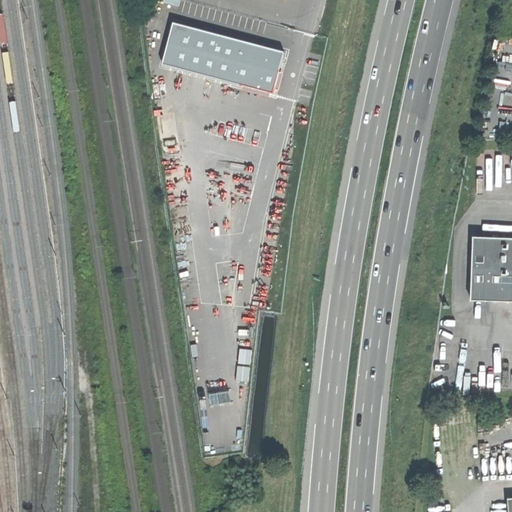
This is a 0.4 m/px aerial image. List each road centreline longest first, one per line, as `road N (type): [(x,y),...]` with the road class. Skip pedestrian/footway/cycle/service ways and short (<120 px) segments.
road 1 (trunk): [(358,511),(388,249),(440,0)]
road 2 (trunk): [(402,0),(354,236),(320,511)]
road 3 (track): [(96,511),(82,381)]
